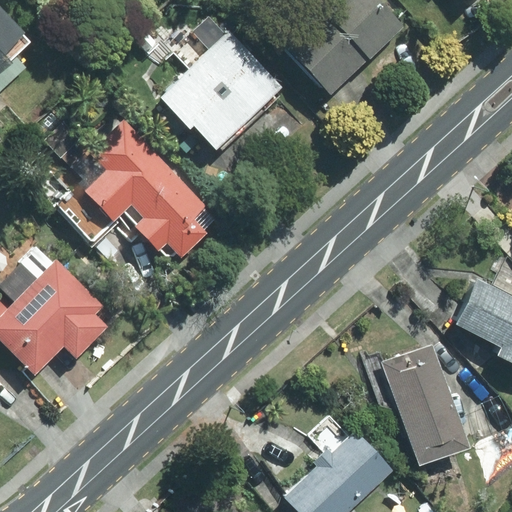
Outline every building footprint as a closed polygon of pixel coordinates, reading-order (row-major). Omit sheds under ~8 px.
[(365,66),(401,34),(369,0),(332,0),(278,48),(324,99),(363,64),(365,66)] [(179,65),(221,26),(207,11),(188,28),(182,21),(161,40),(144,21),(127,37),(157,68),(170,55),(179,65)] [(0,74),(6,69),(4,67),(27,47),(0,15),(0,74)] [(281,93),(228,34),(154,101),(186,136),(190,132),(212,155),(281,93)] [(33,129),(41,139),(58,125),(50,115),(33,129)] [(202,212),(122,123),(58,179),(70,193),(53,208),(88,246),(128,210),(141,224),(130,233),(153,259),(163,250),(176,264),(202,240),(188,224),(202,212)] [(48,263),(34,247),(17,263),(32,279),(9,300),(0,290),(0,347),(27,375),(56,347),(68,360),(102,329),(89,316),(97,308),(51,260),(48,263)] [(511,297),(468,277),(447,322),(493,344),(489,353),(511,364),(511,297)] [(465,447),(429,343),(378,361),(414,465),(465,447)] [(297,511),(342,511),(390,468),(353,429),(282,495),(297,511)]
